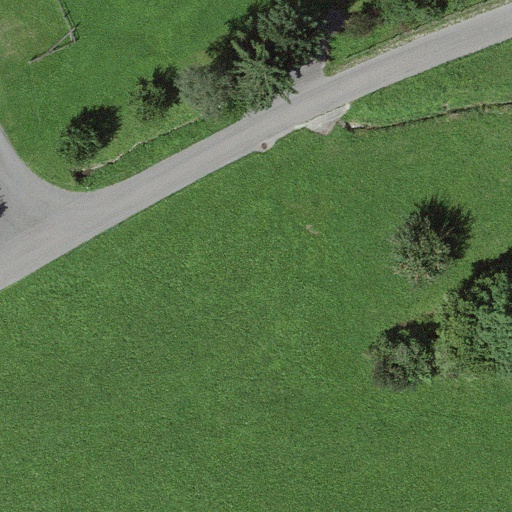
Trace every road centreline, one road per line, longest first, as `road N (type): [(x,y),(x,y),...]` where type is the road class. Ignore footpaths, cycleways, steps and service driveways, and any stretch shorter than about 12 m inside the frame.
road 1 (unclassified): [(0,284),(344,79),(511,6)]
road 2 (track): [(52,253),(0,136)]
